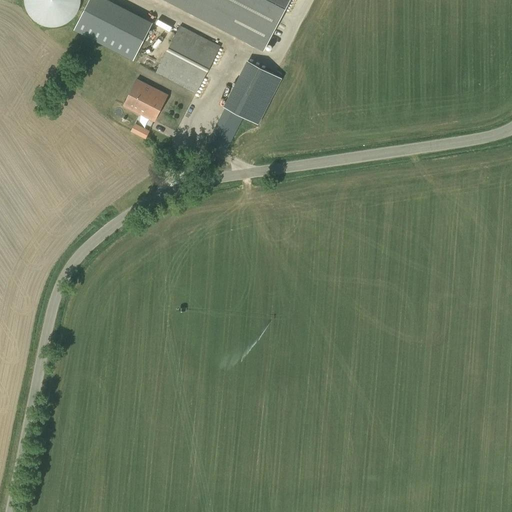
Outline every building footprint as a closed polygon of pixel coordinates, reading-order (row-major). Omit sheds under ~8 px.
[(25,0),(26,5),(27,10),(30,15),(33,19),(37,23),(42,26),(47,27),(53,28),(58,27),(63,26),(68,23),(73,20),(76,16),(79,11),(80,6),(81,0),(80,0),(25,0)] [(140,60),(158,20),(113,0),(93,0),(79,32),(140,60)] [(164,0),(264,51),(289,0),(164,0)] [(155,73),(196,93),(221,46),(180,25),(160,64),(156,71),(155,73)] [(240,80),(272,97),(282,79),(249,62),(240,80)] [(167,94),(137,78),(123,105),(153,121),(167,94)] [(244,116),(225,106),(211,134),(209,138),(207,142),(226,151),(233,138),(244,116)] [(137,122),(133,131),(149,138),(153,129),(137,122)]
